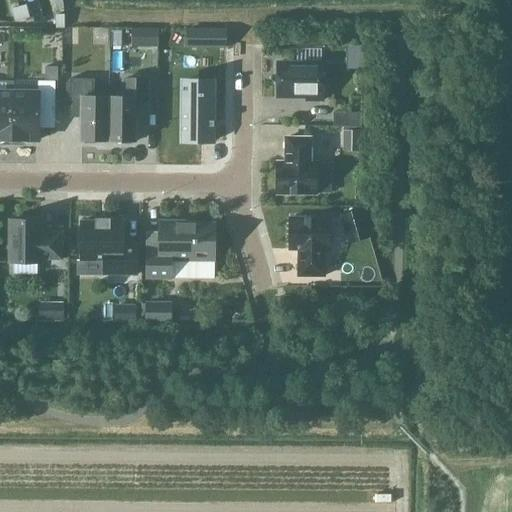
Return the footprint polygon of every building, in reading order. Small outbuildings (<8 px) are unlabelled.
[(126,17),(127,37),(151,37),(150,16),(126,17)] [(187,29),(187,46),(224,47),(225,29),(187,29)] [(277,62),(276,96),(305,97),(305,100),(322,100),(322,63),(277,62)] [(69,78),(69,108),(81,108),(81,140),(83,140),(84,143),(94,143),(96,140),(108,140),(108,96),(93,96),(93,79),(69,78)] [(108,96),(108,140),(119,140),(121,143),(131,143),(133,141),(135,141),(135,118),(147,118),(147,79),(123,79),(123,96),(108,96)] [(183,94),(182,141),(192,141),(196,141),(211,141),(212,79),(211,79),(210,95),(202,95),(203,93),(197,93),(197,95),(183,94)] [(12,91),(11,139),(38,140),(38,115),(54,115),(54,81),(37,81),(37,92),(12,91)] [(0,139),(11,139),(12,91),(0,91),(0,139)] [(360,112),(332,112),(332,126),(360,126),(360,112)] [(276,161),(276,193),(316,193),(316,162),(310,162),(310,138),(285,137),(285,161),(276,161)] [(360,208),(340,214),(349,243),(368,237),(369,237),(360,208)] [(289,218),(288,249),(298,249),(298,275),(324,275),(324,249),(329,249),(329,218),(289,218)] [(76,259),(76,260),(103,260),(103,274),(136,274),(136,245),(122,245),(122,221),(108,221),(108,219),(106,219),(106,221),(97,221),(97,219),(95,219),(95,220),(80,220),(80,259),(76,259)] [(10,220),(9,262),(39,262),(39,258),(60,258),(60,233),(47,233),(47,236),(39,235),(40,220),(10,220)] [(146,253),(146,277),(170,277),(170,259),(213,260),(214,223),(183,223),(183,221),(159,221),(158,253),(146,253)] [(146,303),(145,321),(170,321),(170,303),(146,303)]
